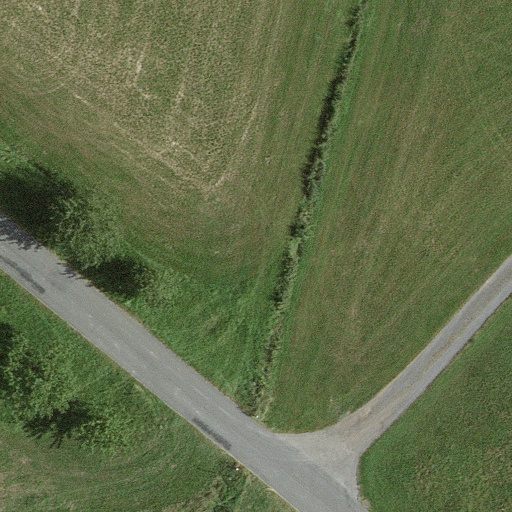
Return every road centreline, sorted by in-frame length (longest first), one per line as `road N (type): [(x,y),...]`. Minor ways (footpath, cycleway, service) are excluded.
road 1 (unclassified): [(322,511),(0,244)]
road 2 (track): [(303,496),(349,440),(511,284)]
